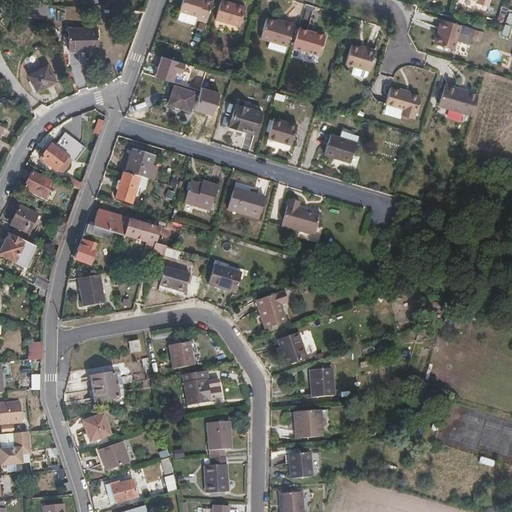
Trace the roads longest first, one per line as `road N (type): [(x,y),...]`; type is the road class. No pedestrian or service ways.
road 1 (residential): [(50,342),(180,313),(222,324),(262,388),(258,511)]
road 2 (residential): [(384,217),(377,202),(110,119)]
road 3 (residential): [(50,342),(55,270),(110,119)]
road 4 (residential): [(86,511),(52,401),(50,342)]
road 5 (residential): [(119,94),(44,121),(0,197)]
